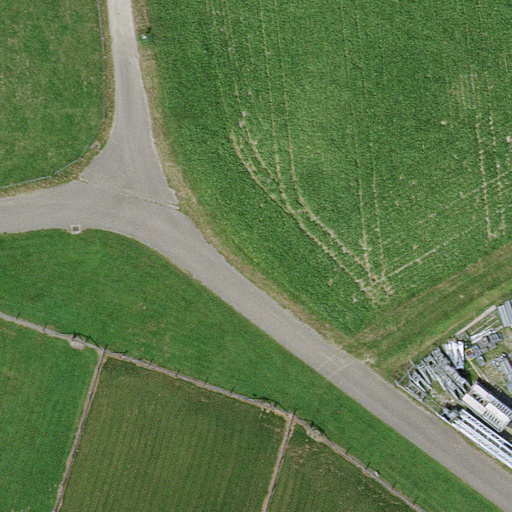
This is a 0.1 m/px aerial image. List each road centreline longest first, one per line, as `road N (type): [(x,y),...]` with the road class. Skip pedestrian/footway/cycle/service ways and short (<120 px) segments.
road 1 (residential): [(511,491),(155,219),(0,216)]
road 2 (track): [(155,219),(126,0)]
